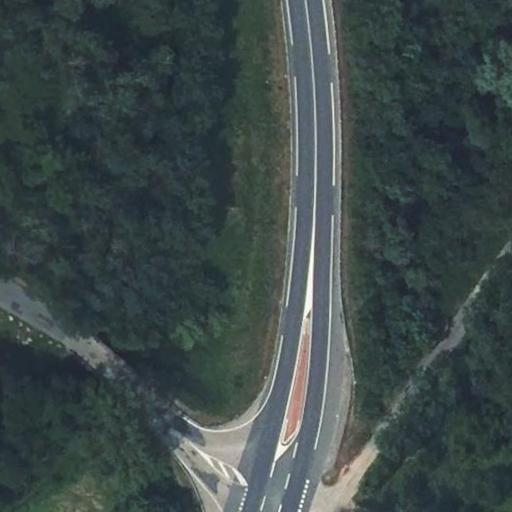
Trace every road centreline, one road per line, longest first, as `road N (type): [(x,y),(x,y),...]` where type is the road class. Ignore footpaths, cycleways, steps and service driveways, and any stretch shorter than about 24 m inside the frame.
road 1 (primary): [(304,0),(315,120),(298,355)]
road 2 (unclassified): [(213,451),(37,310),(0,294)]
road 3 (primary): [(291,511),(317,398),(298,355)]
